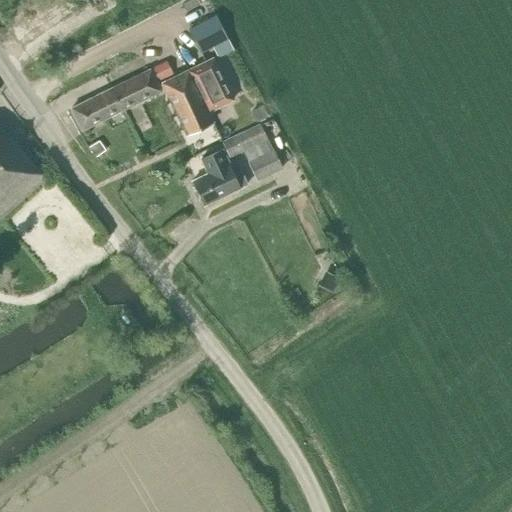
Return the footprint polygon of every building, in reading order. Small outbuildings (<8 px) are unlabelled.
[(202,55),(227,42),(214,19),(190,32),(202,55)] [(187,70),(192,80),(208,112),(226,103),(233,100),(212,58),(206,61),(187,70)] [(150,69),(156,82),(172,74),(166,61),(150,69)] [(110,89),(121,110),(160,91),(156,82),(150,69),(110,89)] [(187,70),(161,83),(165,92),(184,129),(186,134),(188,133),(189,135),(213,124),(208,112),(192,80),(187,70)] [(70,108),(81,129),(82,130),(84,129),(121,111),(110,89),(70,108)] [(250,112),(256,123),(260,121),(268,117),(262,106),(255,110),(250,112)] [(244,157),(261,148),(270,145),(262,128),(260,125),(221,143),(229,159),(242,152),(244,157)] [(0,216),(44,178),(1,129),(0,127),(0,216)] [(105,151),(98,141),(88,148),(95,158),(105,151)] [(282,169),(270,145),(261,148),(244,157),(252,172),(256,182),(282,169)] [(203,205),(240,188),(247,184),(241,171),(233,174),(228,164),(221,149),(199,159),(205,174),(192,181),(203,205)] [(332,292),(338,277),(325,271),(318,286),(332,292)]
